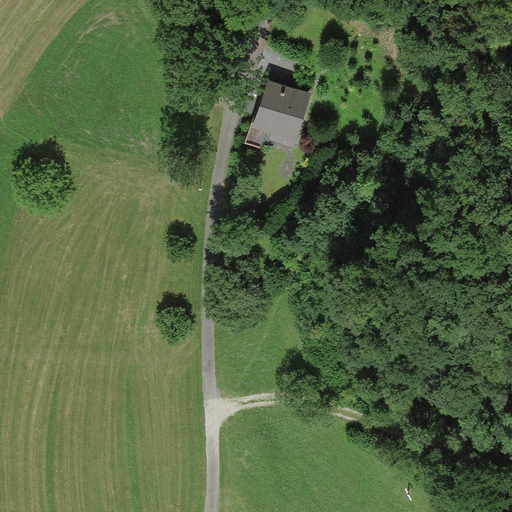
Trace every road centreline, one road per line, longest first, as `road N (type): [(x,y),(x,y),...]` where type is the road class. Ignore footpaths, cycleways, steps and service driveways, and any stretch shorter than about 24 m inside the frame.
road 1 (track): [(212,416),(208,220),(248,66),(283,0)]
road 2 (track): [(212,416),(268,396),(331,404),(511,471)]
